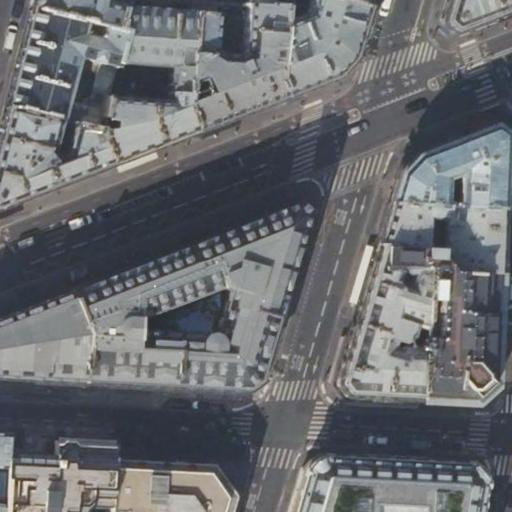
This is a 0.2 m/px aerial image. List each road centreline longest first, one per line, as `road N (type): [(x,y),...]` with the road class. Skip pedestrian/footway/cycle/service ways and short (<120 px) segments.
road 1 (secondary): [(0,273),(368,128)]
road 2 (tertiary): [(368,128),(362,173),(280,423)]
road 3 (residential): [(280,423),(0,410)]
road 4 (residential): [(511,435),(280,423)]
road 5 (secondary): [(368,128),(511,74)]
road 6 (tertiary): [(404,0),(368,128)]
